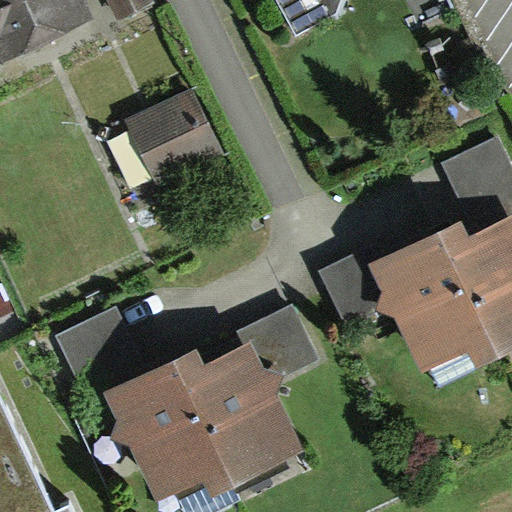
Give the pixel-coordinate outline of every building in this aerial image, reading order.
[(0,0),(0,53),(87,14),(81,0),(0,0)] [(158,185),(223,152),(190,88),(125,122),(158,185)] [(465,218),(474,236),(511,216),(511,163),(499,138),(440,167),(465,218)] [(511,216),(474,236),(465,218),(375,261),(369,250),(319,275),(347,332),(391,310),(424,377),(475,353),(479,362),(511,345),(511,216)] [(215,492),(304,448),(272,381),(315,360),(291,309),(223,342),(202,351),(195,336),(170,348),(144,360),(116,303),(57,331),(90,399),(107,392),(160,502),(208,478),(215,492)] [(120,511),(96,459),(5,343),(0,345),(0,511),(120,511)]
